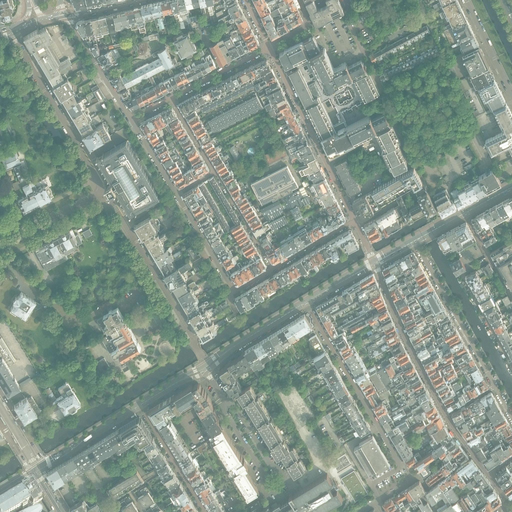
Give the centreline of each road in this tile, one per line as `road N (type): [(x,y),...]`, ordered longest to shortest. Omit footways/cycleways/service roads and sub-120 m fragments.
road 1 (residential): [(305,302),(400,463),(373,484),(381,511)]
road 2 (residential): [(354,219),(268,47)]
road 3 (residential): [(103,190),(12,32)]
road 4 (residential): [(495,386),(414,240)]
road 5 (residential): [(373,263),(445,413)]
road 6 (residential): [(176,194),(235,291),(272,269)]
road 7 (residential): [(183,324),(103,190)]
road 8 (residential): [(511,369),(460,274),(489,259)]
road 9 (residential): [(204,511),(139,405)]
road 10 (residential): [(66,16),(130,119)]
road 11 (tertiary): [(37,469),(139,405)]
